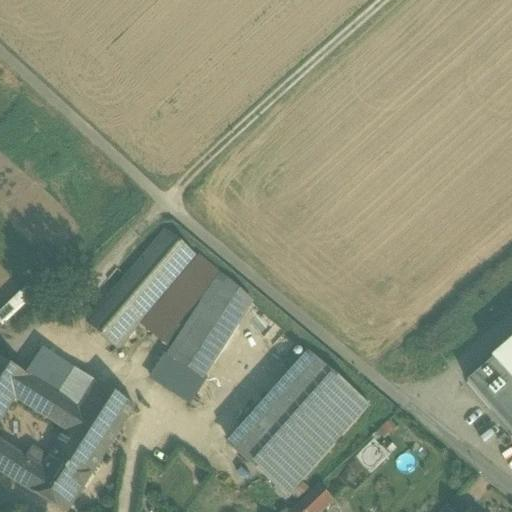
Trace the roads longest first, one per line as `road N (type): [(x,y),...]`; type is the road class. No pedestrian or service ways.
road 1 (unclassified): [(511,492),(0,54)]
road 2 (track): [(384,0),(164,202),(69,302)]
